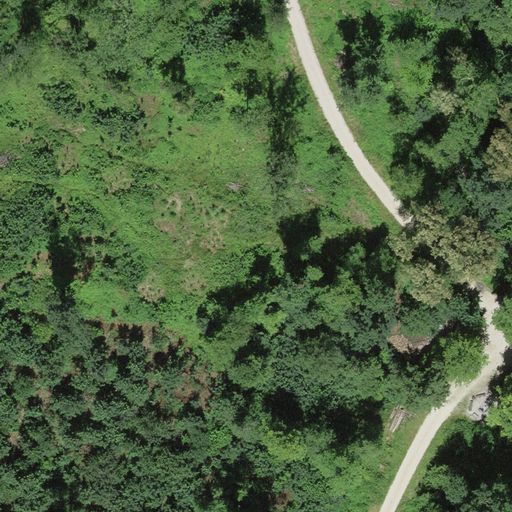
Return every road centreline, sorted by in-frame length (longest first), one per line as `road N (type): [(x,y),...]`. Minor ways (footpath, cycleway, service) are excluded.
road 1 (track): [(288,0),(319,87),(363,166),(511,343)]
road 2 (track): [(511,337),(439,409),(390,511)]
